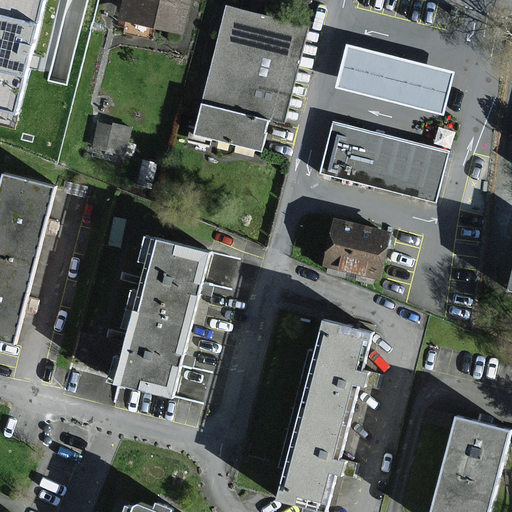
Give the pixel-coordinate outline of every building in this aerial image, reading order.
[(76,0),(17,0),(11,26),(67,39),(76,0)] [(193,0),(124,0),(120,20),(186,35),(193,0)] [(312,25),(230,4),(196,136),(264,154),(272,122),(287,125),(312,25)] [(455,72),(350,47),(340,89),(445,115),(455,72)] [(99,115),(93,142),(126,149),(132,122),(99,115)] [(448,154),(333,125),(320,175),(435,204),(448,154)] [(25,302),(44,223),(53,188),(3,174),(0,188),(0,339),(15,343),(25,302)] [(396,237),(336,219),(323,264),(383,282),(396,237)] [(183,359),(201,289),(211,253),(155,240),(118,381),(174,395),(183,359)] [(374,335),(325,322),(302,411),(278,499),(328,511),(337,474),(351,477),(352,470),(354,462),(343,459),(361,385),(376,389),(378,383),(379,376),(364,372),(374,335)] [(491,511),(511,433),(511,428),(458,415),(433,511),(491,511)]
